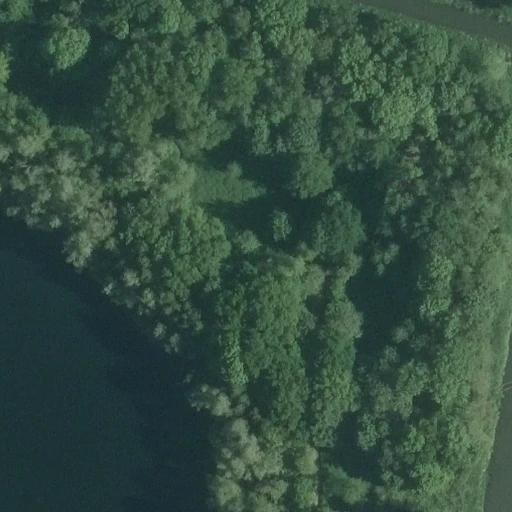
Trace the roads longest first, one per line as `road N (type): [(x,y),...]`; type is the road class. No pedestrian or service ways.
road 1 (track): [(0,63),(82,106),(328,157),(361,179)]
road 2 (track): [(361,179),(362,194),(298,302),(294,511)]
